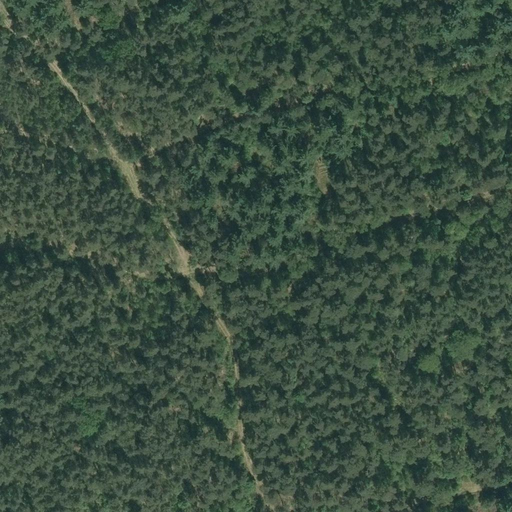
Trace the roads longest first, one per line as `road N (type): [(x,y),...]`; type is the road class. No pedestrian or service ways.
road 1 (track): [(0,6),(170,236),(227,344),(242,450),(271,511)]
road 2 (track): [(0,134),(123,169),(230,115),(511,48)]
road 3 (track): [(0,255),(68,258),(176,284),(267,279),(361,233),(466,197),(511,193)]
road 4 (track): [(511,472),(369,511)]
